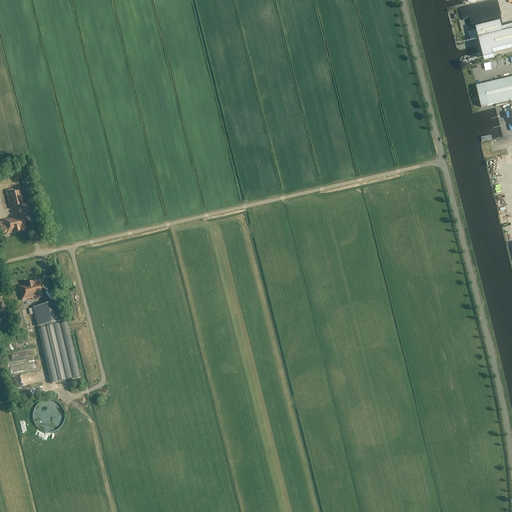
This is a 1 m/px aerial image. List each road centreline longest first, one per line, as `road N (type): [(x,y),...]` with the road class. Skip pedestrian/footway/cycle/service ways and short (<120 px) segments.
road 1 (unclassified): [(442,161),(0,265)]
road 2 (unclassified): [(511,464),(442,161)]
road 3 (unclassified): [(442,161),(403,0)]
